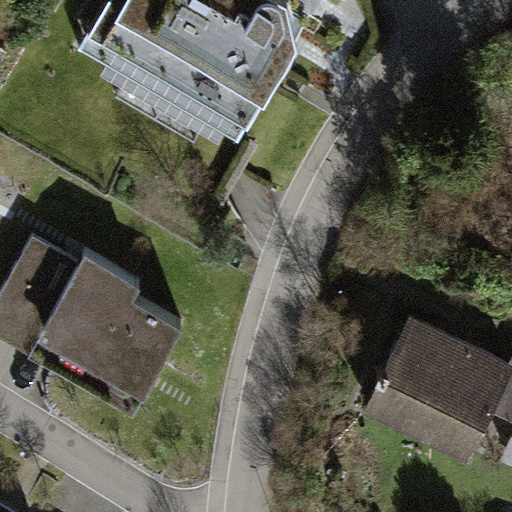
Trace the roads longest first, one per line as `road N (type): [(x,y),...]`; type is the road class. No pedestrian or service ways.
road 1 (residential): [(249,511),(279,327),(319,216),(375,122),(473,23)]
road 2 (residential): [(0,409),(175,511)]
